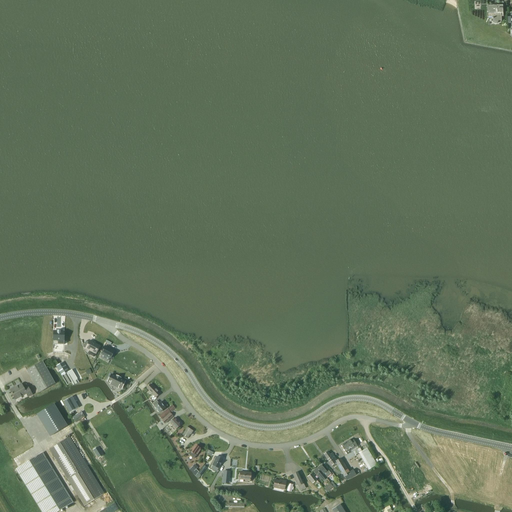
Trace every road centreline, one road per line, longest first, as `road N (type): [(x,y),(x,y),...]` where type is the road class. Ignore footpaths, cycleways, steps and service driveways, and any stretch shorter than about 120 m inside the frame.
road 1 (residential): [(95,318),(149,354),(188,407),(232,439),(284,446),(353,415),(411,422)]
road 2 (tertiary): [(95,318),(160,345),(212,405),(240,422),(282,426),(350,398),(372,400),(411,422)]
